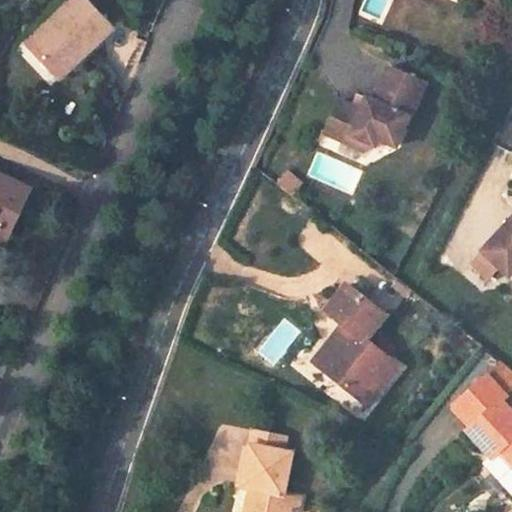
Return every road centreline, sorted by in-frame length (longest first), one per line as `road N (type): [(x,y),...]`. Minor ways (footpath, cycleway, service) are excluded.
road 1 (unclassified): [(102,511),(148,363),(304,0)]
road 2 (residential): [(0,440),(177,0)]
